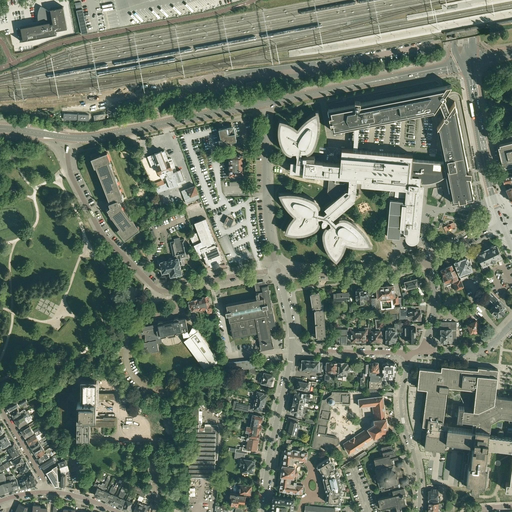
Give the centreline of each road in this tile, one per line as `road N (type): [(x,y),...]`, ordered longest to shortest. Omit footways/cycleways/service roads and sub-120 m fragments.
road 1 (residential): [(69,172),(98,230),(160,291),(278,270)]
road 2 (secondary): [(264,103),(461,64)]
road 3 (residential): [(278,270),(267,211),(264,103)]
road 4 (residential): [(262,511),(292,349)]
road 5 (residential): [(418,511),(418,473),(400,409),(407,352)]
road 6 (residential): [(278,270),(367,274),(426,259)]
road 7 (secondary): [(502,223),(474,102)]
